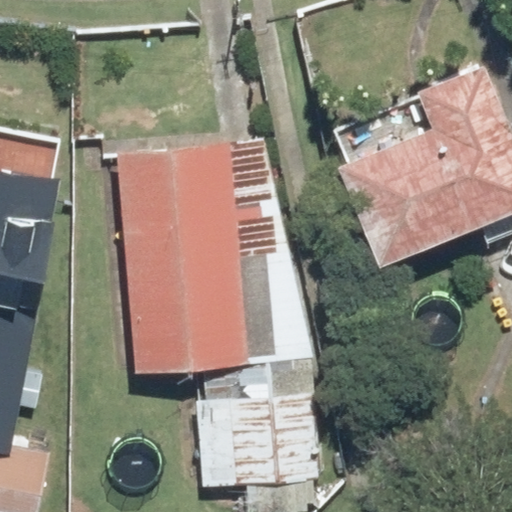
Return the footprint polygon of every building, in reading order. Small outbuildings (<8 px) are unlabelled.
[(330,157),(371,256),(511,198),(511,146),(474,56),(410,82),(425,118),(330,157)] [(216,140),(106,148),(123,368),(233,360),(216,140)] [(0,166),(0,439),(6,440),(53,176),(0,166)] [(190,401),(196,482),(308,473),(301,392),(190,401)] [(0,443),(0,508),(19,511),(28,511),(39,450),(0,443)]
